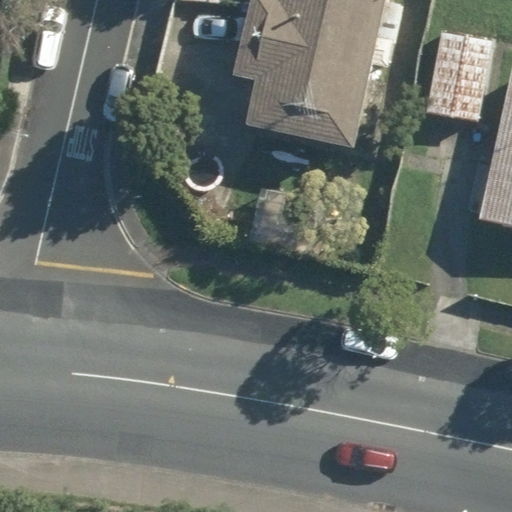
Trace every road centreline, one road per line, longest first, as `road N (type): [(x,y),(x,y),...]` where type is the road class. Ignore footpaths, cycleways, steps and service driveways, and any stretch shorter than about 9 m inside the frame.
road 1 (secondary): [(20,368),(303,404),(511,452)]
road 2 (residential): [(98,0),(20,368)]
